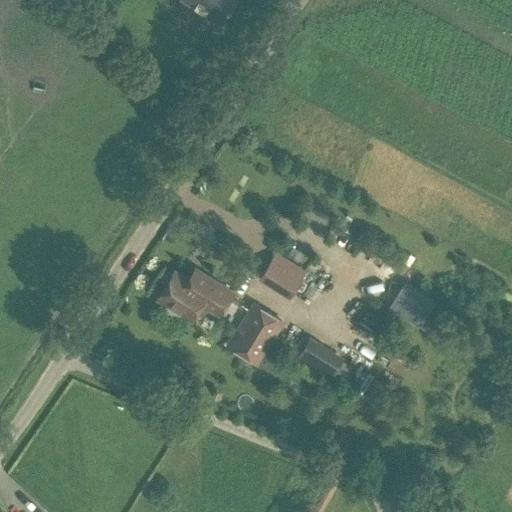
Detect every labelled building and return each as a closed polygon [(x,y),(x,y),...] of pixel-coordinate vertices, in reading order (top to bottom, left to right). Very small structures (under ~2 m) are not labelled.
[(188,0),(220,20),(232,0),(188,0)] [(289,298),(306,270),(275,251),(258,279),(289,298)] [(201,288),(174,271),(172,274),(169,275),(165,280),(166,284),(158,297),(169,304),(167,307),(168,311),(174,316),(178,315),(181,311),(191,317),(195,311),(199,313),(203,312),(208,305),(219,313),(233,291),(209,276),(201,288)] [(258,364),(285,320),(254,300),(226,344),(258,364)] [(430,305),(418,324),(429,330),(441,312),(430,305)] [(309,334),(295,358),(330,379),(333,374),(342,360),(344,356),(309,334)] [(342,360),(333,374),(344,381),(352,367),(342,360)]
